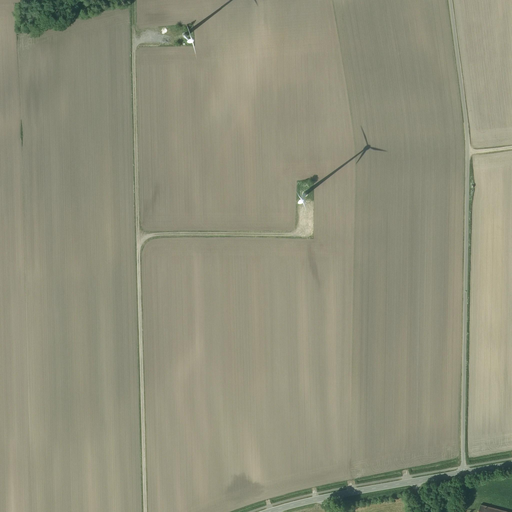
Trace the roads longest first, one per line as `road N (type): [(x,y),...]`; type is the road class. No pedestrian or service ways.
road 1 (track): [(145,511),(134,43),(176,33)]
road 2 (unclassified): [(463,473),(468,121),(451,0)]
road 3 (track): [(139,231),(291,229),(303,223),(304,191)]
road 4 (tertiary): [(268,511),(414,481)]
